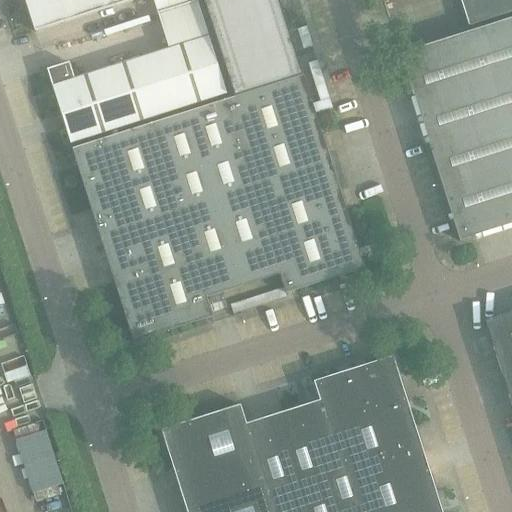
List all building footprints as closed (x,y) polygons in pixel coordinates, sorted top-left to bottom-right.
[(24,0),(35,33),(138,0),(24,0)] [(202,0),(234,99),(303,77),(278,0),(202,0)] [(511,0),(459,0),(469,28),(511,13),(511,0)] [(47,71),(71,145),(227,96),(197,2),(158,15),(169,50),(75,81),(70,64),(47,71)] [(511,19),(400,56),(460,243),(511,226),(511,19)] [(365,270),(303,77),(234,99),(72,151),(133,343),(212,318),(205,299),(281,275),(287,294),(365,270)] [(511,313),(485,323),(511,407),(511,313)] [(162,432),(187,511),(441,511),(393,359),(314,384),(320,403),(246,426),(240,407),(162,432)] [(49,429),(18,438),(34,493),(65,484),(49,429)]
